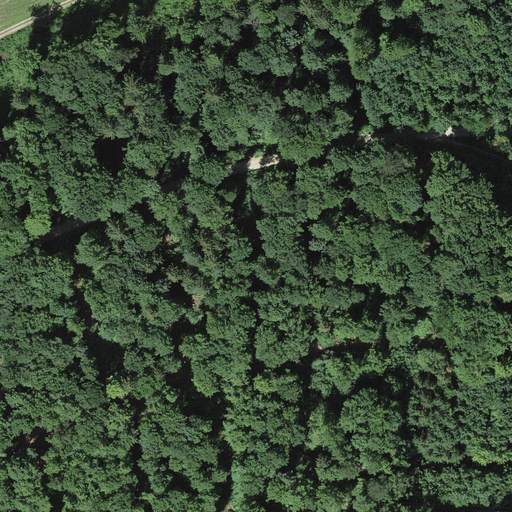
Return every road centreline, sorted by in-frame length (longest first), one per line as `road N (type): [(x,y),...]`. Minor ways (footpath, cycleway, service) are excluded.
road 1 (track): [(511,131),(432,133),(253,166),(148,196),(0,258)]
road 2 (track): [(300,511),(401,502),(511,508)]
